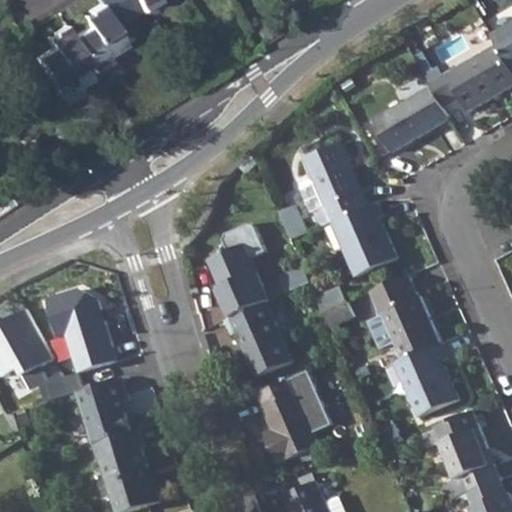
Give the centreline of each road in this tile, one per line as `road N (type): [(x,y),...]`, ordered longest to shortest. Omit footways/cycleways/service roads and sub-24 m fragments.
road 1 (residential): [(149,187),(221,140),(344,23)]
road 2 (residential): [(344,23),(251,71),(136,150)]
road 3 (residential): [(511,353),(476,269),(465,210),(477,168),(511,149)]
road 4 (residential): [(200,344),(149,187)]
road 5 (residential): [(117,208),(165,355)]
road 6 (residential): [(0,264),(117,208)]
road 7 (residential): [(105,170),(0,236)]
